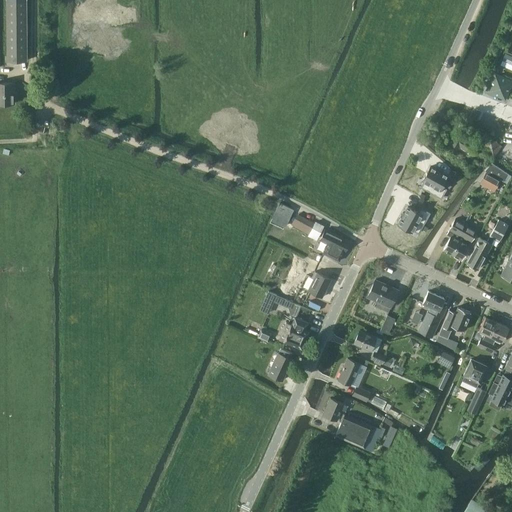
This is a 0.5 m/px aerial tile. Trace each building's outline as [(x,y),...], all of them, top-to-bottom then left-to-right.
[(26,0),(6,1),(7,61),(27,60),(26,0)] [(504,98),(511,82),(495,74),(488,91),(504,98)] [(0,82),(0,103),(14,104),(14,83),(0,82)] [(474,107),(469,117),(476,120),(481,111),(474,107)] [(486,133),(480,129),(477,134),(482,138),(486,133)] [(475,146),(478,142),(466,134),(464,138),(457,133),(450,144),(458,149),(459,147),(472,155),(477,147),(475,146)] [(493,158),(501,146),(490,138),(482,150),(493,158)] [(485,171),(494,176),(498,168),(491,163),(485,170),(486,171),(485,171)] [(424,181),(421,187),(441,198),(446,189),(442,187),(447,176),(441,173),(442,171),(441,171),(437,169),(436,170),(430,166),(422,180),(424,181)] [(494,176),(500,179),(504,181),(508,174),(498,168),(494,176)] [(479,183),(487,188),(494,176),(485,171),(479,183)] [(494,176),(487,188),(493,191),(500,179),(494,176)] [(401,218),(398,224),(412,232),(413,230),(419,233),(430,213),(421,208),(418,212),(408,207),(404,213),(403,212),(403,213),(401,217),(401,216),(400,217),(401,218)] [(308,234),(315,238),(323,225),(316,221),(315,223),(297,213),(291,224),(308,234)] [(447,234),(451,236),(443,249),(450,253),(466,225),(455,218),(447,234)] [(491,244),(491,243),(494,238),(499,241),(503,233),(502,232),(507,224),(498,219),(489,236),(486,241),(480,238),(466,262),(477,268),(491,244)] [(466,225),(450,253),(461,259),(468,245),(471,241),(470,241),(476,230),(466,225)] [(325,229),(320,239),(328,243),(323,253),(339,261),(344,251),(344,252),(349,242),(325,229)] [(511,252),(509,259),(501,275),(511,280),(511,252)] [(306,260),(300,271),(311,277),(317,265),(306,260)] [(274,274),(278,267),(273,264),(269,272),(274,274)] [(331,279),(315,271),(312,277),(314,278),(308,290),(322,297),(323,295),(325,295),(327,290),(326,289),(331,279)] [(390,307),(398,290),(375,280),(367,297),(390,307)] [(418,331),(431,337),(440,317),(442,318),(447,307),(441,304),(444,298),(428,290),(423,302),(431,306),(428,312),(427,311),(418,331)] [(290,301),(268,291),(260,310),(268,313),(273,300),(288,306),(290,301)] [(457,306),(455,312),(449,309),(438,334),(447,338),(453,326),(463,330),(470,311),(457,306)] [(387,315),(380,330),(388,334),(395,318),(387,315)] [(301,348),(309,331),(305,330),(308,323),(295,316),(291,323),(286,321),(279,338),(301,348)] [(484,348),(497,322),(485,316),(478,330),(485,333),(482,339),(480,338),(477,345),(484,348)] [(497,322),(484,348),(492,352),(495,344),(493,343),(495,338),(502,341),(509,327),(497,322)] [(260,329),(257,337),(267,342),(271,334),(260,329)] [(370,350),(376,337),(359,330),(354,343),(370,350)] [(458,342),(447,338),(438,334),(436,340),(454,350),(458,342)] [(278,351),(268,373),(282,380),(292,358),(290,357),(292,353),(281,347),(279,352),(278,351)] [(393,359),(375,351),(371,359),(389,367),(393,359)] [(443,352),(438,361),(449,367),(454,358),(443,352)] [(350,384),(359,363),(347,358),(338,379),(350,384)] [(487,366),(471,359),(463,375),(465,375),(463,380),(476,386),(478,382),(480,382),(487,366)] [(494,382),(489,392),(493,394),(491,398),(492,397),(502,402),(502,403),(503,404),(505,399),(511,402),(511,372),(505,369),(503,374),(502,374),(501,376),(497,375),(494,381),(493,381),(494,382)] [(356,386),(352,395),(366,400),(369,392),(356,386)] [(427,391),(420,388),(418,394),(425,397),(427,391)] [(475,413),(482,397),(475,394),(468,410),(475,413)] [(323,413),(341,421),(335,435),(364,448),(373,426),(340,411),(343,403),(330,397),(323,413)] [(483,511),(486,508),(471,499),(463,511),(483,511)]
